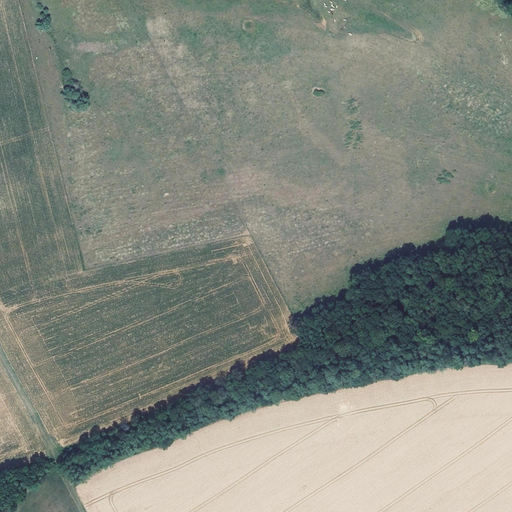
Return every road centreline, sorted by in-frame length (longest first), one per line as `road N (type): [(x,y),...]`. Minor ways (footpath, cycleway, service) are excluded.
road 1 (track): [(511,302),(484,302),(59,464)]
road 2 (track): [(0,355),(83,511)]
